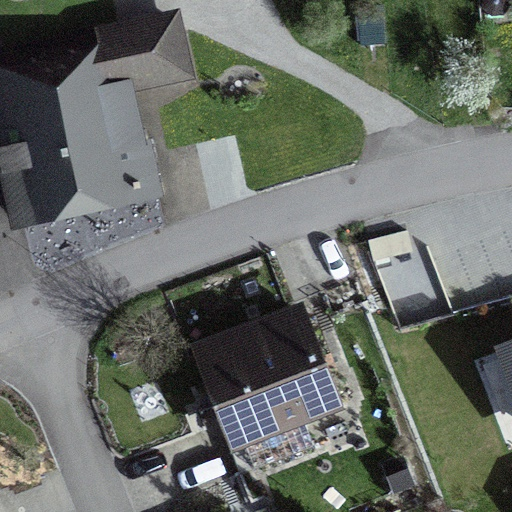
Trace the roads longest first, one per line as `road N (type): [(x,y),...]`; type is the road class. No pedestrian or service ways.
road 1 (residential): [(511,158),(351,193),(21,314)]
road 2 (residential): [(21,314),(99,511)]
